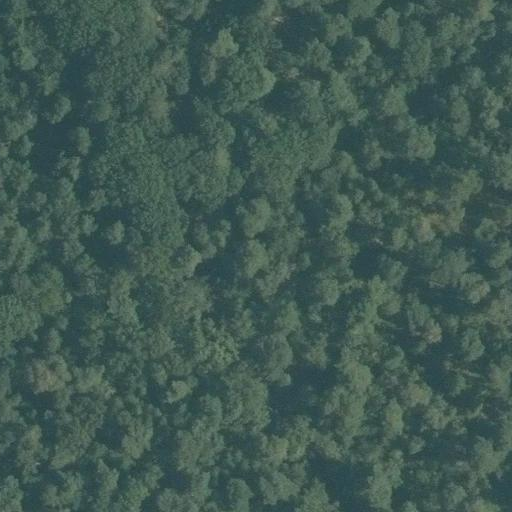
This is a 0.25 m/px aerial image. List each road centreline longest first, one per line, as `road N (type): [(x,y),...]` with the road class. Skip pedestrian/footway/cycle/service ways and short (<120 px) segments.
road 1 (track): [(20,0),(329,511)]
road 2 (track): [(511,35),(158,228)]
